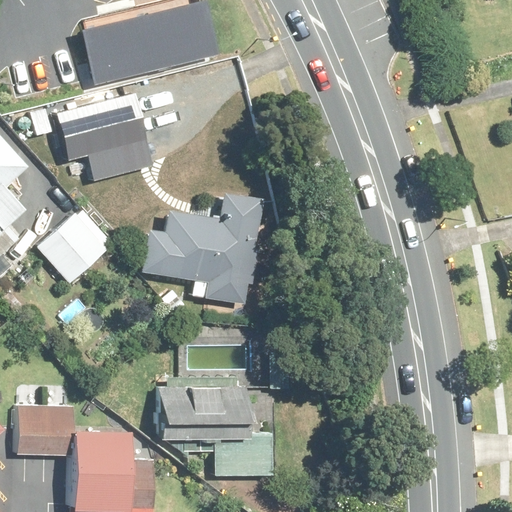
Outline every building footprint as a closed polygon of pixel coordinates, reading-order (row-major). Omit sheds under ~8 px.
[(81,31),(95,85),(221,54),(207,0),(81,31)] [(68,42),(35,22),(21,44),(53,65),(68,42)] [(21,40),(0,38),(0,78),(17,80),(21,40)] [(32,62),(19,74),(37,93),(49,81),(32,62)] [(94,181),(153,166),(133,94),(57,114),(70,161),(88,156),(94,181)] [(0,276),(11,266),(0,254),(0,252),(15,239),(1,224),(19,207),(13,201),(19,196),(4,181),(18,168),(0,148),(0,276)] [(147,228),(135,227),(131,273),(186,279),(184,297),(243,303),(254,195),(209,191),(206,213),(149,208),(147,228)] [(109,245),(76,207),(30,248),(63,285),(109,245)] [(239,386),(144,386),(144,440),(204,440),(204,478),(264,478),(264,434),(239,434),(239,386)] [(63,406),(10,404),(8,454),(60,455),(59,510),(64,510),(64,511),(149,511),(151,459),(119,458),(120,432),(62,430),(63,406)]
